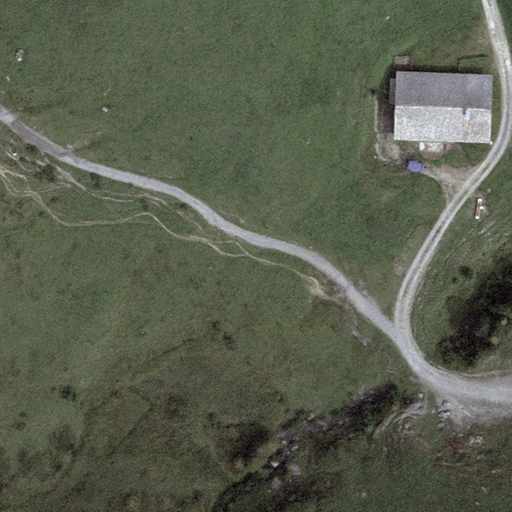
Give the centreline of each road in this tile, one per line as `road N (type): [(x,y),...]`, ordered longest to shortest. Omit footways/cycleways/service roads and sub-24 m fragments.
road 1 (track): [(402,336),(410,270),(506,135),(504,73),(485,0)]
road 2 (track): [(402,336),(430,374),(466,397),(511,399)]
